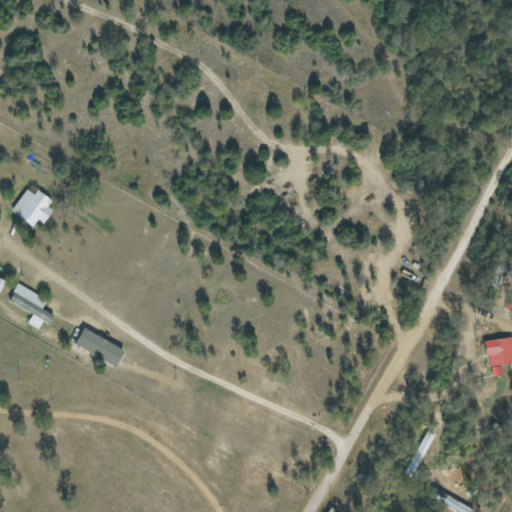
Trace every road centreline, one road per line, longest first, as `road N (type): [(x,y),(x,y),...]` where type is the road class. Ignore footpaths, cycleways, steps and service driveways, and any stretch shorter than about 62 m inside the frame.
road 1 (residential): [(312,511),(451,273),(511,150)]
road 2 (track): [(0,408),(93,417),(148,439),(216,511)]
